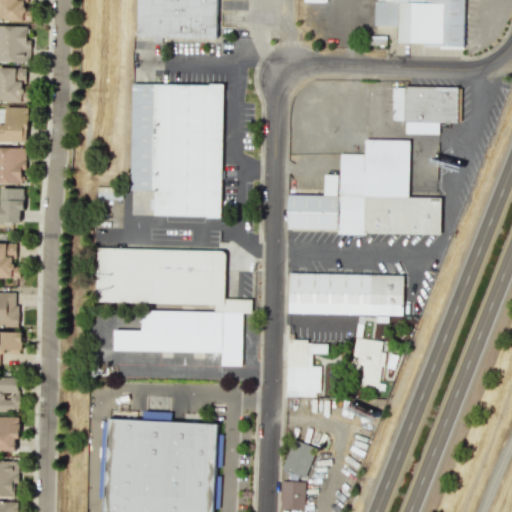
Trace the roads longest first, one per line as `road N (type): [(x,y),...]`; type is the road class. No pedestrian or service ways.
road 1 (residential): [(61,0),(44,511)]
road 2 (residential): [(284,65),(271,511)]
road 3 (primary): [(511,161),(374,511)]
road 4 (primary): [(407,511),(511,244)]
road 5 (residential): [(511,44),(481,68),(284,65)]
